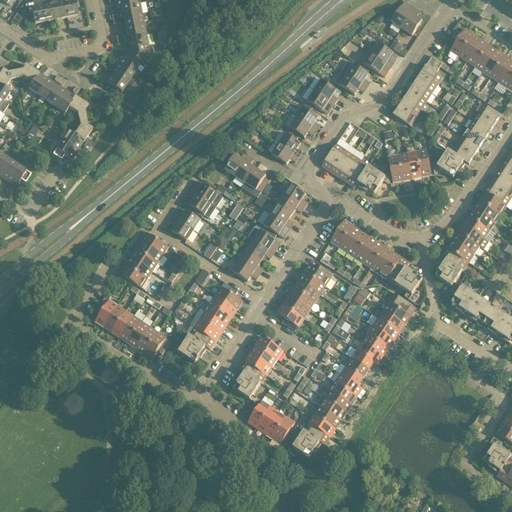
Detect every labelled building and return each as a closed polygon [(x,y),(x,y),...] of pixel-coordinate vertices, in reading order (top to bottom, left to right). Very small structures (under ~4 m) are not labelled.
[(45,23),(40,0),(31,0),(32,3),(26,4),(27,12),(31,11),(34,25),(45,23)] [(40,0),(45,23),(56,21),(52,3),(51,0),(40,0)] [(56,21),(66,19),(62,0),(57,0),(58,2),(52,3),(56,21)] [(62,0),(66,19),(77,17),(74,0),(62,0)] [(132,0),(113,0),(116,10),(121,9),(121,8),(134,6),(134,5),(132,0)] [(391,24),(402,31),(415,10),(407,5),(405,3),(391,24)] [(122,14),(118,15),(119,20),(123,19),(141,15),(139,4),(134,5),(134,6),(121,8),(121,9),(122,14)] [(21,8),(20,11),(16,16),(22,19),(25,15),(24,10),(21,8)] [(420,14),(415,10),(402,31),(412,38),(422,22),(416,19),(420,14)] [(143,26),(141,15),(123,19),(125,29),(143,26)] [(377,23),(381,24),(386,20),(383,15),(375,21),(377,23)] [(146,36),(143,26),(125,29),(127,40),(146,36)] [(364,38),(368,34),(363,30),(359,35),(364,38)] [(459,58),(473,37),(464,31),(450,52),(459,58)] [(127,40),(129,51),(143,48),(148,47),(146,36),(127,40)] [(473,37),(459,58),(467,63),(481,42),(473,37)] [(481,42),(467,63),(475,68),(489,47),(481,42)] [(391,49),(399,54),(403,48),(395,43),(391,49)] [(378,45),(371,55),(391,69),(394,64),(398,58),(393,55),(378,45)] [(489,47),(475,68),(483,73),(497,53),(489,47)] [(143,48),(129,51),(130,55),(128,59),(139,67),(145,58),(143,48)] [(491,79),(505,58),(497,53),(483,73),(491,79)] [(388,74),(391,69),(371,55),(364,66),(379,76),(384,79),(388,74)] [(133,76),(139,67),(128,59),(124,56),(118,65),(133,76)] [(436,74),(439,68),(442,64),(432,57),(420,76),(437,87),(442,79),(436,74)] [(499,84),(511,64),(511,62),(505,58),(491,79),(499,84)] [(341,73),(367,90),(370,85),(364,82),(368,76),(348,63),(341,73)] [(449,69),(442,64),(439,68),(446,73),(449,69)] [(507,89),(511,81),(511,64),(499,84),(507,89)] [(127,85),(133,76),(118,65),(112,74),(127,85)] [(22,71),(15,72),(16,79),(23,78),(31,84),(38,74),(26,66),(22,71)] [(456,73),(449,69),(446,73),(453,77),(456,73)] [(16,79),(15,72),(7,74),(2,71),(0,74),(0,86),(4,89),(10,81),(16,79)] [(341,73),(334,83),(339,87),(355,97),(358,92),(363,95),(367,90),(341,73)] [(47,80),(38,74),(31,84),(28,90),(37,96),(47,80)] [(121,94),(127,85),(112,74),(105,84),(121,94)] [(414,84),(431,95),(437,87),(420,76),(414,84)] [(316,79),(309,89),(314,92),(335,106),(338,101),(333,97),(336,92),(321,82),(316,79)] [(46,102),(56,86),(47,80),(37,96),(46,102)] [(137,85),(139,87),(142,89),(145,84),(140,80),(137,85)] [(462,88),(464,84),(460,81),(458,80),(455,84),(462,88)] [(409,92),(426,103),(431,95),(414,84),(409,92)] [(462,88),(468,92),(471,88),(464,84),(462,88)] [(10,93),(4,89),(0,86),(0,100),(3,103),(10,93)] [(55,108),(65,92),(56,86),(46,102),(55,108)] [(478,99),(480,94),(474,90),(471,94),(478,99)] [(456,91),(452,97),(456,100),(460,93),(456,91)] [(65,114),(68,109),(75,99),(65,92),(55,108),(65,114)] [(308,102),(306,106),(312,110),(314,107),(328,116),(335,106),(314,92),(308,102)] [(404,100),(421,111),(426,103),(409,92),(404,100)] [(478,99),(484,103),(487,99),(480,94),(478,99)] [(463,95),(458,102),(463,104),(467,98),(463,95)] [(452,106),(456,100),(452,97),(448,103),(452,106)] [(77,114),(78,121),(85,119),(84,112),(87,107),(75,99),(68,109),(77,114)] [(0,100),(0,113),(2,115),(8,106),(3,103),(0,100)] [(398,108),(415,119),(421,111),(404,100),(398,108)] [(494,109),(496,105),(490,101),(487,105),(494,109)] [(458,111),(463,104),(458,102),(454,108),(458,111)] [(494,109),(500,114),(503,109),(496,105),(494,109)] [(296,119),(317,133),(320,127),(315,124),(318,119),(310,113),(312,110),(306,106),(296,119)] [(495,125),(500,117),(484,106),(478,114),(495,125)] [(446,107),(441,113),(445,116),(450,110),(446,107)] [(393,116),(410,127),(415,119),(398,108),(393,116)] [(452,111),(448,117),(452,120),(456,114),(452,111)] [(441,122),(445,116),(441,113),(437,120),(441,122)] [(495,125),(478,114),(473,122),(490,133),(495,125)] [(317,133),(296,119),(292,116),(286,125),(287,127),(290,129),(290,130),(304,139),(308,134),(313,138),(317,133)] [(448,117),(444,124),(448,127),(452,120),(448,117)] [(80,127),(74,136),(84,142),(86,144),(85,144),(90,147),(93,143),(86,139),(92,130),(87,127),(85,119),(78,121),(80,127)] [(484,142),(490,133),(473,122),(468,130),(484,142)] [(435,123),(431,129),(435,132),(439,126),(435,123)] [(29,132),(35,136),(38,131),(33,127),(29,132)] [(437,133),(441,136),(446,130),(442,127),(437,133)] [(430,138),(435,132),(431,129),(426,136),(430,138)] [(479,150),(484,142),(468,130),(462,138),(479,150)] [(68,132),(62,141),(77,152),(84,142),(74,136),(68,132)] [(392,132),(384,134),(385,142),(393,140),(392,132)] [(441,136),(437,133),(433,140),(437,143),(441,136)] [(280,135),(274,143),(299,159),(302,154),(297,151),(300,145),(285,135),(285,136),(282,134),(280,135)] [(474,158),(479,150),(462,138),(457,146),(474,158)] [(338,140),(335,145),(352,155),(354,151),(338,140)] [(62,141),(52,156),(61,161),(64,156),(71,161),(77,152),(62,141)] [(274,143),(268,152),(272,155),(272,156),(286,166),(290,161),(295,164),(299,159),(274,143)] [(336,146),(322,168),(330,173),(344,152),(336,147),(336,146)] [(469,165),(474,158),(457,146),(452,154),(469,166),(469,165)] [(416,153),(421,178),(431,176),(426,151),(416,153)] [(344,152),(330,173),(331,174),(338,179),(352,157),(344,152)] [(469,167),(469,166),(452,154),(448,152),(439,164),(435,161),(432,166),(434,167),(433,169),(434,175),(437,175),(440,170),(453,179),(460,169),(462,170),(464,167),(468,169),(469,167)] [(407,155),(412,180),(421,178),(416,153),(407,155)] [(225,172),(235,179),(249,158),(244,155),(240,160),(235,157),(225,172)] [(398,157),(403,182),(412,180),(407,155),(398,157)] [(352,157),(338,179),(339,179),(346,184),(360,162),(352,157)] [(388,159),(393,184),(403,182),(398,157),(388,159)] [(254,161),(249,158),(235,179),(245,185),(255,170),(250,167),(254,161)] [(7,160),(0,171),(0,177),(6,182),(16,166),(7,160)] [(360,162),(346,184),(348,185),(355,190),(358,185),(357,184),(368,168),(360,162)] [(511,166),(505,162),(500,170),(511,177),(511,166)] [(16,166),(6,182),(15,188),(20,181),(25,184),(31,176),(16,166)] [(355,190),(354,190),(356,191),(359,188),(362,191),(364,188),(368,191),(374,195),(383,182),(387,185),(390,184),(388,178),(386,177),(388,175),(387,174),(383,172),(380,176),(370,169),(369,168),(368,168),(357,184),(358,185),(355,190)] [(245,185),(242,190),(252,197),(255,192),(256,192),(261,195),(268,184),(263,181),(266,177),(255,170),(245,185)] [(511,177),(500,170),(494,178),(511,189),(511,177)] [(511,197),(511,189),(494,178),(489,186),(510,200),(511,197)] [(191,193),(211,206),(216,209),(223,199),(198,183),(191,193)] [(227,190),(220,186),(217,191),(223,195),(227,190)] [(284,196),(304,210),(308,204),(302,201),(306,196),(291,186),(284,196)] [(489,186),(484,194),(505,208),(510,200),(489,186)] [(216,209),(211,206),(191,193),(188,198),(193,201),(189,207),(209,220),(216,209)] [(500,216),(505,208),(484,194),(478,202),(500,216)] [(277,207),(292,217),(296,211),(301,215),(304,210),(284,196),(277,207)] [(494,224),(500,216),(478,202),(473,210),(494,224)] [(238,205),(235,210),(241,213),(244,209),(238,205)] [(270,217),(291,230),(294,225),(289,222),(292,217),(277,207),(270,217)] [(489,232),(494,224),(473,210),(468,218),(489,232)] [(174,219),(194,232),(201,222),(186,212),(182,218),(177,214),(174,219)] [(241,215),(238,220),(244,224),(247,219),(241,215)] [(264,227),(262,229),(270,234),(271,232),(277,236),(279,237),(284,240),(287,235),(291,230),(270,217),(264,227)] [(489,232),(468,218),(462,226),(484,240),(490,243),(495,236),(489,232)] [(187,243),(194,232),(174,219),(170,224),(176,228),(172,233),(187,243)] [(345,222),(330,243),(339,249),(353,227),(345,222)] [(488,243),(484,240),(462,226),(457,234),(478,248),(482,251),(488,243)] [(361,232),(353,227),(339,249),(347,254),(361,232)] [(255,228),(248,239),(253,242),(274,255),(277,251),(281,245),(275,241),(274,240),(268,237),(270,234),(262,229),(261,232),(256,229),(255,228)] [(355,259),(369,238),(361,232),(347,254),(355,259)] [(162,257),(168,248),(146,234),(141,243),(162,257)] [(473,256),(478,248),(457,234),(452,242),(473,256)] [(377,243),(369,238),(355,259),(363,264),(377,243)] [(274,255),(253,242),(246,253),(261,263),(265,257),(270,261),(274,255)] [(468,264),(473,256),(452,242),(446,250),(468,264)] [(136,251),(157,265),(162,257),(141,243),(136,251)] [(371,270),(385,248),(377,243),(363,264),(371,270)] [(393,254),(385,248),(371,270),(379,275),(393,254)] [(462,272),(468,264),(446,250),(441,258),(462,272)] [(130,259),(152,273),(157,265),(136,251),(130,259)] [(499,251),(496,257),(506,264),(510,258),(499,251)] [(261,263),(246,253),(240,263),(260,276),(263,271),(258,268),(261,263)] [(401,259),(393,254),(379,275),(387,280),(401,259)] [(454,284),(462,272),(441,258),(440,258),(439,260),(443,262),(440,266),(442,268),(435,278),(448,287),(443,295),(450,300),(459,287),(454,284)] [(125,267),(146,281),(152,273),(130,259),(125,267)] [(179,265),(183,268),(187,261),(183,259),(179,265)] [(327,267),(329,263),(323,259),(320,263),(327,267)] [(387,280),(395,286),(409,264),(401,259),(387,280)] [(260,276),(240,263),(233,273),(248,283),(251,278),(257,281),(260,276)] [(336,267),(329,263),(327,267),(333,271),(336,267)] [(496,271),(499,267),(493,263),(490,267),(496,271)] [(325,288),(333,275),(320,266),(317,271),(309,266),(304,274),(325,288)] [(125,267),(119,275),(141,289),(146,281),(125,267)] [(176,277),(180,271),(176,268),(172,275),(176,277)] [(336,273),(343,278),(345,273),(339,269),(336,273)] [(406,269),(395,286),(407,294),(404,298),(414,304),(417,300),(412,296),(422,280),(412,274),(413,271),(410,269),(408,271),(406,269)] [(352,278),(345,273),(343,278),(349,282),(352,278)] [(298,282),(320,296),(325,288),(304,274),(298,282)] [(172,284),(176,277),(172,275),(168,281),(172,284)] [(202,287),(206,281),(199,277),(195,283),(202,287)] [(352,284),(359,288),(361,284),(355,280),(352,284)] [(293,290),(314,304),(320,296),(298,282),(293,290)] [(465,282),(451,304),(459,310),(470,293),(466,291),(470,285),(465,282)] [(224,284),(216,297),(237,311),(242,303),(235,298),(238,293),(224,284)] [(166,293),(170,287),(166,285),(162,291),(166,293)] [(190,291),(194,294),(198,288),(194,285),(190,291)] [(357,291),(351,286),(348,291),(354,295),(357,291)] [(139,292),(133,288),(130,292),(137,296),(139,292)] [(288,298),(309,312),(314,304),(293,290),(288,298)] [(161,300),(166,293),(162,291),(157,297),(161,300)] [(190,291),(185,298),(189,301),(194,294),(190,291)] [(370,295),(364,291),(360,292),(358,295),(366,300),(370,295)] [(139,292),(137,296),(143,301),(146,296),(139,292)] [(470,293),(459,310),(461,311),(460,313),(465,316),(462,320),(464,321),(478,299),(470,293)] [(361,298),(357,295),(355,299),(353,301),(361,307),(365,301),(361,298)] [(486,304),(475,320),(483,326),(498,304),(502,298),(497,295),(493,300),(494,301),(490,307),(486,304)] [(410,318),(416,310),(394,296),(389,304),(410,318)] [(231,319),(237,311),(216,297),(210,305),(231,319)] [(155,303),(149,298),(146,302),(153,307),(155,303)] [(282,306),(304,320),(309,312),(288,298),(282,306)] [(498,304),(483,326),(491,331),(502,315),(498,312),(502,306),(506,301),(502,298),(498,304)] [(118,307),(105,299),(96,312),(100,315),(95,323),(103,329),(118,307)] [(478,299),(464,321),(465,321),(467,318),(472,321),(473,319),(475,320),(486,304),(478,299)] [(187,304),(183,301),(179,307),(183,310),(187,304)] [(205,302),(200,310),(205,313),(226,327),(231,319),(210,305),(205,302)] [(155,303),(153,307),(159,311),(162,307),(155,303)] [(343,312),(347,305),(343,303),(339,309),(343,312)] [(405,326),(410,318),(389,304),(383,312),(405,326)] [(347,311),(351,314),(355,307),(351,305),(347,311)] [(285,320),(282,324),(295,333),(304,320),(282,306),(277,314),(285,320)] [(118,307),(103,329),(111,334),(126,313),(118,307)] [(171,313),(165,309),(162,313),(169,317),(171,313)] [(339,318),(343,312),(339,309),(335,315),(339,318)] [(184,316),(176,311),(175,313),(176,317),(181,320),(184,316)] [(347,311),(343,317),(347,320),(351,314),(347,311)] [(383,312),(378,320),(399,334),(405,326),(383,312)] [(126,313),(111,334),(119,339),(134,318),(126,313)] [(221,335),(226,327),(205,313),(200,321),(221,335)] [(502,315),(491,331),(493,332),(492,334),(497,337),(494,341),(496,342),(510,320),(502,315)] [(371,316),(366,324),(373,328),(394,342),(399,334),(378,320),(371,316)] [(134,318),(119,339),(127,345),(142,323),(134,318)] [(195,318),(189,326),(194,329),(216,343),(221,335),(200,321),(195,318)] [(333,328),(337,321),(333,319),(328,325),(333,328)] [(511,321),(510,320),(496,342),(497,343),(499,339),(504,342),(505,340),(507,341),(511,334),(511,321)] [(337,327),(341,330),(345,324),(341,321),(337,327)] [(142,323),(127,345),(135,350),(150,329),(142,323)] [(328,334),(333,328),(328,325),(324,332),(328,334)] [(349,336),(341,330),(337,327),(332,334),(336,336),(337,336),(346,342),(349,336)] [(389,350),(394,342),(373,328),(367,336),(389,350)] [(150,329),(135,350),(143,355),(158,334),(150,329)] [(194,329),(189,337),(210,351),(211,351),(211,350),(216,343),(194,329)] [(158,334),(143,355),(152,361),(157,353),(162,356),(171,343),(158,334)] [(383,358),(389,350),(367,336),(362,344),(383,358)] [(195,364),(199,358),(201,354),(203,356),(206,352),(210,354),(211,352),(210,351),(189,337),(181,349),(177,347),(169,357),(174,360),(178,354),(195,364)] [(326,343),(330,345),(334,339),(330,337),(326,343)] [(261,338),(255,346),(277,360),(282,352),(261,338)] [(322,350),(326,352),(330,345),(326,343),(322,350)] [(378,367),(383,358),(362,344),(357,352),(373,364),(378,367)] [(271,368),(277,360),(255,346),(250,354),(271,368)] [(350,348),(345,356),(351,360),(368,371),(373,364),(357,352),(350,348)] [(266,376),(271,368),(250,354),(245,362),(266,376)] [(326,355),(322,361),(326,364),(330,358),(326,355)] [(368,371),(351,360),(346,368),(363,379),(368,371)] [(261,384),(266,376),(245,362),(239,370),(261,384)] [(315,371),(319,374),(324,367),(319,365),(315,371)] [(298,374),(302,377),(306,371),(302,368),(298,374)] [(358,387),(363,379),(346,368),(341,376),(358,387)] [(233,390),(259,407),(262,403),(253,397),(261,384),(239,370),(239,371),(239,370),(237,372),(241,375),(238,379),(240,380),(233,390)] [(315,371),(311,377),(315,380),(319,374),(315,371)] [(298,374),(293,381),(297,384),(302,377),(298,374)] [(362,390),(358,387),(341,376),(335,384),(357,398),(362,390)] [(309,380),(305,378),(301,384),(305,387),(309,380)] [(291,384),(287,390),(291,393),(296,387),(291,384)] [(300,393),(305,387),(301,384),(296,391),(300,393)] [(357,398),(335,384),(330,392),(351,407),(357,398)] [(283,397),(287,400),(291,393),(287,390),(283,397)] [(275,401),(277,397),(278,396),(270,392),(267,396),(275,401)] [(346,415),(351,407),(330,392),(325,400),(346,415)] [(325,400),(319,408),(341,423),(346,415),(325,400)] [(256,430),(270,408),(262,403),(259,407),(248,424),(256,430)] [(278,414),(270,408),(256,430),(264,435),(278,414)] [(335,431),(341,423),(319,408),(314,416),(335,431)] [(286,419),(278,414),(264,435),(272,440),(286,419)] [(330,439),(335,431),(314,416),(309,424),(330,439)] [(511,433),(511,421),(506,418),(501,426),(511,433)] [(280,446),(294,424),(286,419),(272,440),(280,446)] [(325,447),(330,439),(309,424),(303,432),(325,447)] [(473,425),(470,429),(477,434),(480,430),(473,425)] [(511,445),(511,433),(501,426),(495,434),(511,445)] [(288,446),(285,444),(283,447),(291,452),(293,449),(309,460),(316,449),(318,451),(320,447),(324,449),(325,447),(303,432),(295,444),(291,442),(288,446)] [(502,444),(494,439),(493,439),(490,444),(494,446),(484,462),(494,469),(493,471),(497,474),(494,477),(496,479),(497,478),(511,457),(499,448),(502,444)] [(511,457),(497,478),(505,484),(511,473),(511,457)] [(384,495),(378,504),(382,507),(383,507),(387,510),(393,501),(393,500),(390,498),(391,497),(392,495),(386,492),(384,495)]
